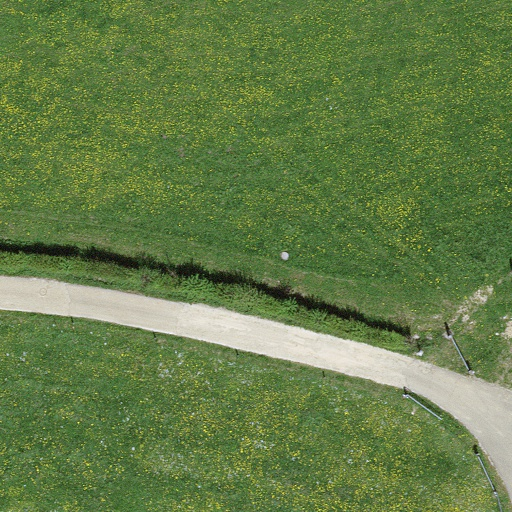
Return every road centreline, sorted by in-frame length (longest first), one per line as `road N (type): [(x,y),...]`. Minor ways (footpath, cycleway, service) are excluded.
road 1 (track): [(511,417),(390,365),(216,327),(0,295)]
road 2 (track): [(511,326),(390,365)]
